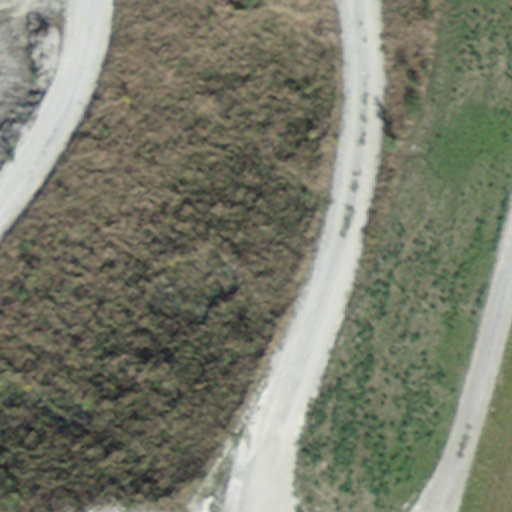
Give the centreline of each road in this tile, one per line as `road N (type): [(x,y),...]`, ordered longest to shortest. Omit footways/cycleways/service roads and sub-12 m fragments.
road 1 (track): [(261,511),(266,450),(314,326),(369,117),(367,0)]
road 2 (track): [(511,265),(450,511)]
road 3 (track): [(90,0),(66,108),(0,229)]
